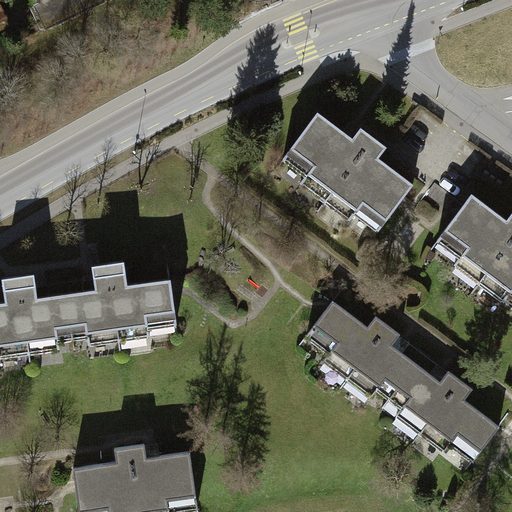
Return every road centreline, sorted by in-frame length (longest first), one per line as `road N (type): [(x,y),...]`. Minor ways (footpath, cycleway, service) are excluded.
road 1 (secondary): [(0,195),(301,38),(389,7)]
road 2 (residential): [(389,7),(423,72),(511,138)]
